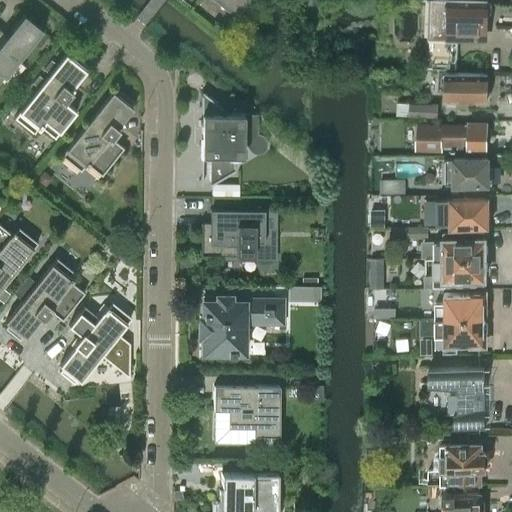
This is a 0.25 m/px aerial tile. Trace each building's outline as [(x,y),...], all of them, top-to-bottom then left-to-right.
[(217,0),(245,22),(245,0),(217,0)] [(486,1),(472,0),(433,0),(432,36),(457,38),(479,38),(479,24),(486,25),(486,15),(491,13),(491,4),(487,2),(487,1),(486,1)] [(0,80),(17,59),(16,59),(41,28),(22,13),(10,28),(12,30),(7,37),(0,31),(0,80)] [(67,56),(64,53),(13,117),(32,133),(36,128),(38,129),(40,127),(53,137),(76,109),(64,100),(71,91),(69,89),(85,70),(82,68),(85,63),(71,52),(67,56)] [(487,74),(445,72),(444,99),(486,102),(487,74)] [(114,93),(111,91),(60,155),(79,170),(83,166),(84,166),(86,164),(100,175),(123,147),(111,138),(118,129),(116,127),(132,107),(129,105),(132,101),(117,89),(114,93)] [(242,155),(242,114),(229,113),(201,91),(200,92),(202,94),(201,95),(200,157),(199,184),(201,184),(201,155),(209,155),(208,183),(209,184),(233,170),(233,168),(232,169),(233,157),(234,157),(237,157),(240,155),(242,155)] [(439,116),(439,104),(398,102),(397,113),(439,116)] [(466,124),(417,122),(416,149),(442,150),(442,148),(467,149),(468,134),(472,134),(473,121),(466,120),(466,124)] [(488,158),(446,158),(446,184),(492,183),(492,166),(488,166),(488,158)] [(380,193),(404,194),(405,179),(393,179),(393,162),(381,162),(380,193)] [(42,172),(36,179),(44,185),(50,178),(42,172)] [(211,184),(211,195),(234,196),(235,184),(211,184)] [(323,209),(323,198),(314,198),(314,209),(323,209)] [(452,199),(452,225),(486,224),(486,222),(490,222),(490,209),(486,209),(486,199),(452,199)] [(263,240),(263,208),(209,208),(209,222),(199,222),(199,255),(253,256),(253,260),(271,260),(271,240),(263,240)] [(0,287),(36,242),(17,226),(13,231),(12,230),(10,233),(0,224),(0,287)] [(428,238),(428,227),(394,227),(393,238),(428,238)] [(487,246),(484,243),(484,232),(444,232),(444,240),(421,241),(421,258),(424,258),(434,258),(484,258),(484,256),(487,253),(487,246)] [(61,320),(83,292),(70,281),(72,278),(70,277),(74,272),(55,257),(35,282),(25,275),(11,292),(21,300),(4,321),(7,323),(4,327),(18,339),(21,335),(24,337),(40,318),(42,319),(49,310),(61,320)] [(371,258),(370,286),(384,286),(384,258),(371,258)] [(484,273),(487,270),(487,263),(484,260),(484,258),(434,258),(424,258),(425,284),(484,284),(484,273)] [(288,284),(288,297),(317,297),(317,285),(288,284)] [(435,301),(435,318),(484,318),(484,316),(488,313),(488,306),(484,303),(485,292),(444,292),(444,301),(435,301)] [(242,333),(242,324),(242,320),(264,320),(264,313),(280,313),(280,300),(241,299),(241,302),(228,301),(228,296),(216,296),(216,301),(206,301),(206,313),(202,313),(202,317),(198,317),(198,319),(200,319),(200,334),(199,334),(199,335),(206,335),(206,351),(227,352),(227,355),(234,355),(234,352),(242,352),(242,333)] [(79,381),(100,354),(128,377),(128,342),(117,333),(130,317),(111,301),(107,306),(105,305),(96,317),(83,306),(67,325),(79,334),(72,343),(74,345),(58,364),(61,367),(58,371),(73,382),(76,378),(79,381)] [(484,318),(435,318),(435,336),(444,336),(444,349),(458,349),(458,344),(484,344),(485,333),(488,330),(488,323),(484,320),(484,318)] [(428,366),(428,383),(428,384),(430,384),(429,389),(428,391),(427,393),(426,395),(426,397),(426,399),(427,401),(428,403),(429,404),(430,406),(431,407),(433,408),(435,409),(437,409),(439,410),(441,410),(443,409),(445,408),(446,407),(454,406),(454,426),(484,426),(484,366),(428,366)] [(252,440),(277,440),(278,385),(212,384),(212,408),(226,408),(226,426),(252,426),(252,440)] [(307,400),(321,400),(322,385),(307,385),(307,400)] [(485,469),(485,451),(480,452),(480,443),(441,443),(441,470),(448,470),(448,482),(480,481),(480,469),(485,469)] [(318,480),(318,468),(307,468),(306,480),(318,480)] [(276,500),(277,472),(220,472),(220,484),(222,484),(222,488),(217,488),(217,511),(271,511),(272,500),(276,500)] [(372,484),(387,484),(387,472),(372,472),(372,484)] [(443,492),(442,511),(484,511),(485,500),(481,500),(481,492),(443,492)]
